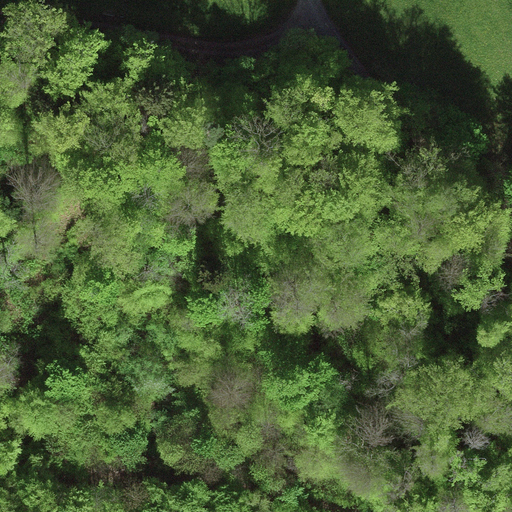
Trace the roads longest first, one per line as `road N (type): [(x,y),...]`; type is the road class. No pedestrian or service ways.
road 1 (track): [(378,511),(120,475),(0,473)]
road 2 (track): [(318,18),(278,44),(223,58),(0,25)]
road 3 (track): [(318,18),(511,253)]
road 4 (track): [(223,58),(175,100),(0,177)]
